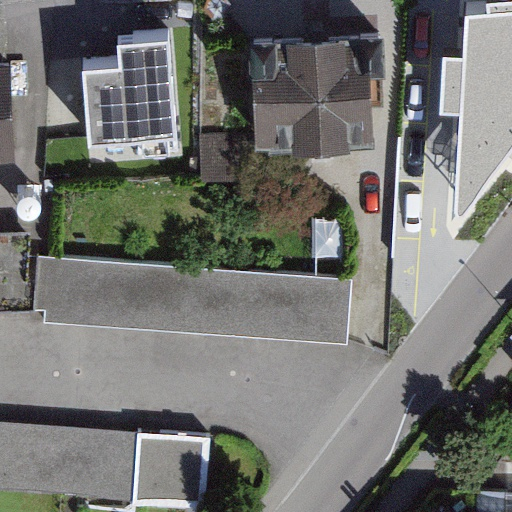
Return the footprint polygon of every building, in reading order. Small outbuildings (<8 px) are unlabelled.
[(448,0),(448,7),(435,7),(429,99),(416,98),(416,161),(430,160),(416,302),(509,170),(511,173),(511,5),(511,6),(482,6),(481,0),(448,0)] [(362,149),(358,45),(248,49),(252,153),(362,149)] [(0,150),(21,149),(13,55),(0,55),(0,150)] [(176,145),(170,57),(72,64),(77,152),(176,145)] [(46,317),(349,339),(354,275),(40,252),(36,305),(46,306),(46,317)] [(140,427),(0,417),(0,482),(136,492),(140,427)] [(212,432),(140,427),(136,492),(135,497),(207,502),(212,432)]
